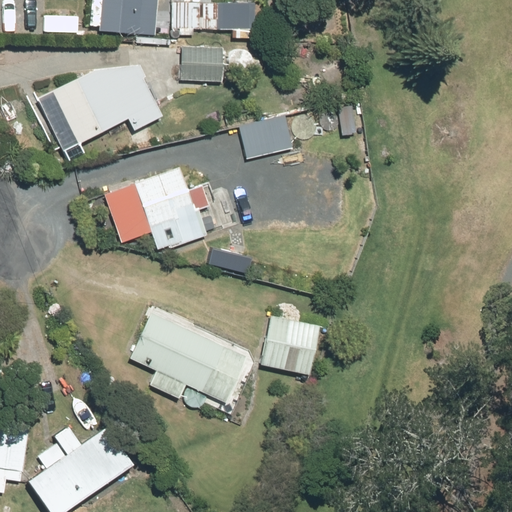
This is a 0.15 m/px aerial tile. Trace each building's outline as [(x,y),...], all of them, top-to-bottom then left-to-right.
[(95,0),(94,27),(151,32),(153,0),(95,0)] [(175,33),(190,33),(190,27),(229,27),(229,37),(249,36),(249,0),(197,1),(196,0),(167,0),(168,26),(175,26),(175,33)] [(177,44),(176,78),(217,80),(218,46),(177,44)] [(97,74),(49,96),(69,138),(125,111),(129,120),(150,110),(133,76),(104,89),(97,74)] [(237,127),(245,159),(291,148),(283,116),(237,127)] [(129,120),(103,129),(110,148),(135,140),(129,120)] [(127,180),(152,246),(176,237),(177,241),(201,232),(192,207),(189,208),(172,164),(127,180)] [(318,174),(315,219),(340,221),(343,175),(318,174)] [(150,367),(144,380),(173,393),(180,380),(220,399),(241,353),(147,308),(125,354),(150,367)] [(266,313),(256,362),(303,371),(313,322),(266,313)] [(40,463),(20,477),(44,511),(123,458),(98,422),(74,439),(62,422),(49,431),(52,436),(31,450),(40,463)] [(0,429),(0,482),(1,476),(16,479),(23,433),(0,429)]
